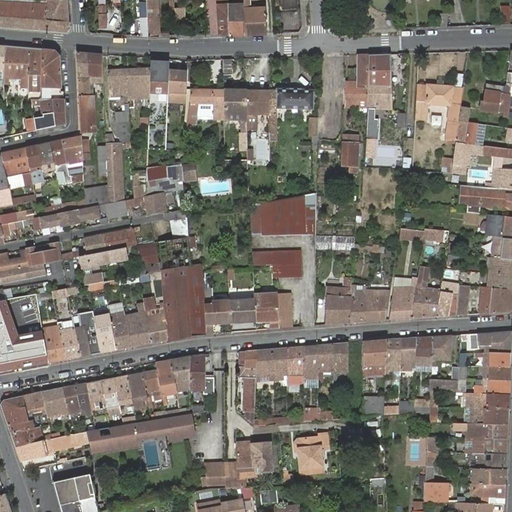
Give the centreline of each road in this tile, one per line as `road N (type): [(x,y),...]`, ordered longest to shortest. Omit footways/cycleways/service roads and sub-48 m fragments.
road 1 (residential): [(0,383),(192,347),(511,323)]
road 2 (residential): [(79,42),(319,45)]
road 3 (residential): [(319,45),(511,36)]
road 4 (residential): [(0,250),(156,217)]
road 5 (residential): [(0,146),(71,128),(71,42)]
